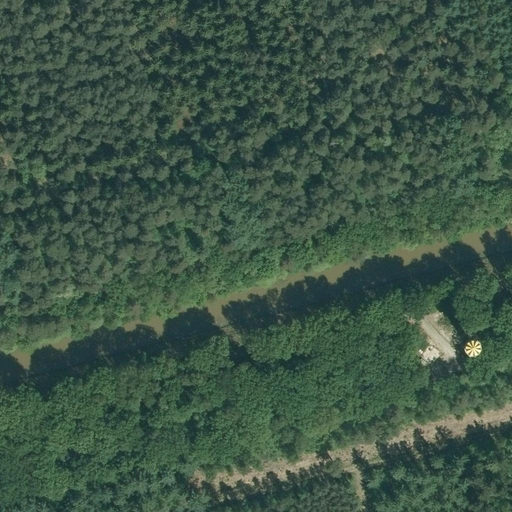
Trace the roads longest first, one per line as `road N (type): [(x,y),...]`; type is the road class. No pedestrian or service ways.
road 1 (unclassified): [(511,281),(0,415)]
road 2 (track): [(393,230),(370,166),(388,141),(346,0)]
